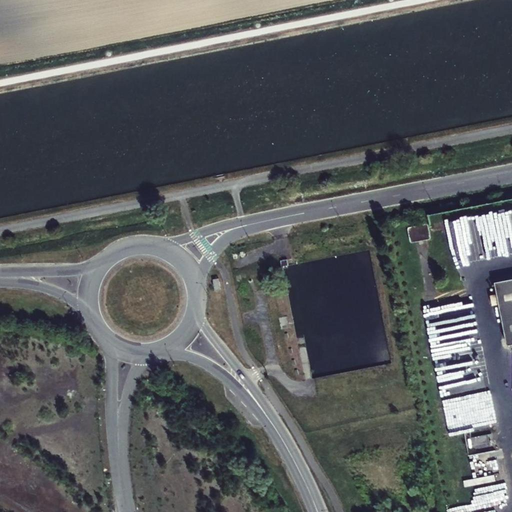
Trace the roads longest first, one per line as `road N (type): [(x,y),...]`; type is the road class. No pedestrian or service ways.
road 1 (unclassified): [(221,231),(511,172)]
road 2 (unclassified): [(316,511),(276,429),(231,371)]
